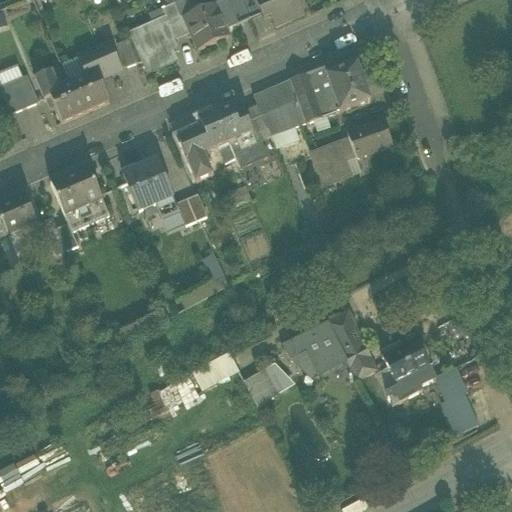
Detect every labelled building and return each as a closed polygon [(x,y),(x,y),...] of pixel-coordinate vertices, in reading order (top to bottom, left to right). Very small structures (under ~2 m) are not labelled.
[(189,0),(174,6),(181,21),(184,19),(196,15),(189,0)] [(240,0),(229,0),(227,1),(238,27),(250,22),(241,1),(240,0)] [(242,0),(241,1),(250,22),(261,17),(253,0),(242,0)] [(270,17),(276,29),(304,17),(296,0),(253,0),(261,17),(262,17),(260,14),(268,10),(270,14),(271,17),(270,17)] [(225,33),(238,27),(227,1),(214,7),(225,33)] [(169,25),(176,42),(188,37),(181,21),(174,6),(162,12),(165,19),(168,25),(169,25)] [(228,40),(225,33),(214,7),(196,15),(184,19),(191,35),(199,53),(228,40)] [(168,25),(165,19),(127,36),(129,43),(133,41),(168,25)] [(181,21),(188,37),(191,35),(184,19),(181,21)] [(143,64),(148,75),(176,63),(168,45),(176,42),(169,25),(168,25),(133,41),(143,64)] [(129,43),(138,66),(143,64),(133,41),(129,43)] [(117,47),(126,71),(138,66),(129,43),(117,47)] [(78,61),(85,78),(96,74),(98,80),(106,77),(107,79),(121,72),(110,47),(78,61)] [(85,78),(78,61),(63,68),(70,85),(85,78)] [(0,89),(1,91),(23,81),(17,67),(0,74),(0,89)] [(340,115),(371,104),(357,67),(328,78),(326,79),(340,115)] [(325,71),(305,78),(322,121),(340,115),(326,79),(328,78),(325,71)] [(45,103),(51,101),(48,95),(58,90),(51,74),(35,81),(45,103)] [(99,82),(98,80),(96,74),(85,78),(70,85),(83,116),(109,105),(99,82)] [(306,127),(322,121),(305,78),(290,83),(290,84),(306,126),(306,127)] [(0,91),(11,118),(39,106),(27,79),(23,81),(1,91),(0,91)] [(276,137),(280,149),(299,142),(295,131),(306,126),(290,84),(255,99),(254,99),(253,99),(257,109),(267,132),(270,139),(276,137)] [(61,125),(83,116),(70,85),(58,90),(48,95),(51,101),(61,125)] [(214,116),(228,147),(253,135),(244,115),(243,114),(235,118),(231,109),(214,116)] [(256,133),(257,136),(267,132),(257,109),(244,115),(253,135),(256,133)] [(218,151),(228,147),(214,116),(198,123),(202,132),(193,136),(202,157),(203,157),(218,151)] [(168,135),(192,133),(191,124),(167,125),(168,135)] [(347,137),(350,143),(356,160),(357,162),(393,149),(383,124),(347,137)] [(256,133),(253,135),(228,147),(235,163),(234,163),(239,173),(268,160),(257,136),(256,133)] [(212,178),(203,157),(202,157),(193,136),(178,142),(196,185),(212,178)] [(275,151),(280,149),(276,137),(270,139),(275,151)] [(346,164),(356,160),(350,143),(311,157),(322,185),(350,175),(346,164)] [(218,151),(225,167),(234,163),(235,163),(228,147),(218,151)] [(123,177),(139,215),(155,208),(173,200),(157,163),(123,177)] [(51,187),(65,219),(85,211),(102,203),(88,171),(51,187)] [(25,198),(0,209),(0,220),(9,240),(21,235),(38,228),(33,217),(34,217),(31,210),(30,210),(25,198)] [(197,198),(176,207),(179,215),(184,228),(185,229),(207,220),(197,198)] [(173,200),(155,208),(161,222),(179,215),(176,207),(173,200)] [(102,203),(85,211),(87,217),(82,219),(86,229),(109,219),(102,203)] [(71,235),(86,229),(82,219),(87,217),(85,211),(65,219),(68,227),(71,235)] [(184,228),(179,215),(161,222),(167,235),(184,228)] [(0,243),(1,243),(9,240),(0,220),(0,243)] [(42,226),(51,248),(62,243),(57,231),(53,221),(42,226)] [(62,243),(67,254),(77,249),(71,235),(68,227),(57,231),(62,243)] [(21,235),(9,240),(20,266),(32,260),(21,235)] [(1,243),(13,272),(21,269),(20,266),(9,240),(1,243)] [(224,279),(214,256),(201,262),(211,285),(223,279),(224,279)] [(184,311),(227,288),(223,279),(180,303),(184,311)] [(308,357),(317,376),(346,362),(345,359),(363,347),(348,317),(284,349),(292,365),(308,357)] [(381,360),(398,394),(417,384),(421,391),(434,384),(437,383),(435,381),(415,342),(381,360)] [(72,360),(66,344),(56,349),(62,364),(72,360)] [(346,362),(351,371),(370,361),(365,352),(366,352),(363,347),(345,359),(346,362)] [(192,374),(201,394),(239,375),(229,355),(192,374)] [(317,376),(308,357),(292,365),(311,382),(317,376)] [(375,373),(370,361),(351,371),(357,383),(375,373)] [(275,367),(265,372),(278,397),(296,388),(275,367)] [(434,384),(445,404),(446,406),(464,397),(468,395),(457,371),(435,381),(437,383),(434,384)] [(243,383),(257,409),(278,397),(265,372),(243,383)] [(423,395),(421,391),(417,384),(398,394),(390,398),(395,409),(423,395)] [(479,427),(464,397),(446,406),(445,404),(441,406),(456,438),(479,427)] [(406,439),(399,425),(386,431),(394,446),(406,439)]
